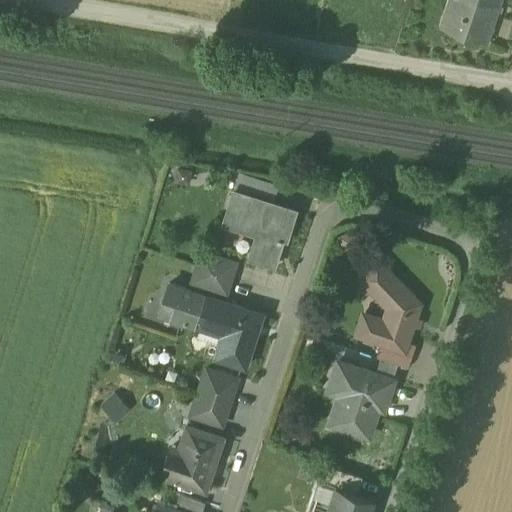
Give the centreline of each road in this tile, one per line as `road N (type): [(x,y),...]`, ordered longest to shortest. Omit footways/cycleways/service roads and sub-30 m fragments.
road 1 (residential): [(388,511),(473,253),(457,232),(344,199),(326,217),(230,511)]
road 2 (unclassified): [(511,76),(63,0)]
